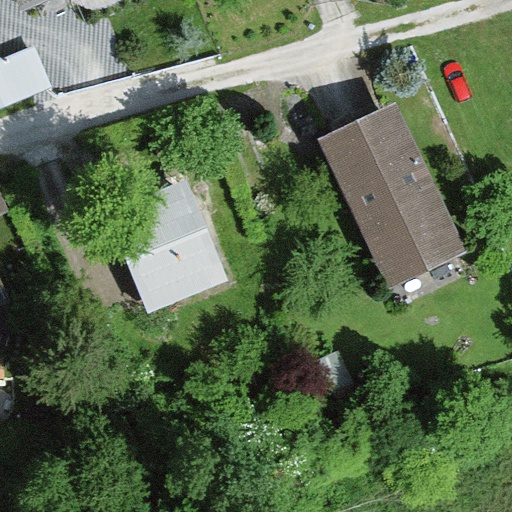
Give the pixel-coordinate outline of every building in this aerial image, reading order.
[(24,0),(32,13),(55,0),(24,0)] [(0,98),(60,73),(44,35),(0,53),(0,98)] [(317,152),(389,295),(461,259),(389,117),(317,152)] [(99,198),(148,319),(243,280),(194,160),(99,198)] [(0,313),(10,309),(0,288),(0,313)]
